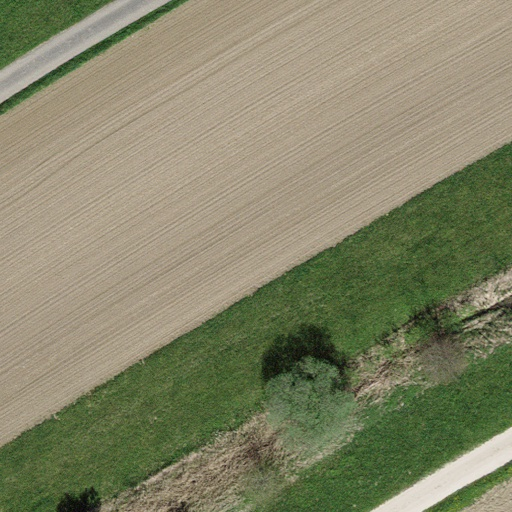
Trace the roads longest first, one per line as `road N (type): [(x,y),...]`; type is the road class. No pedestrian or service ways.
road 1 (unclassified): [(0,87),(147,0)]
road 2 (track): [(394,511),(511,448)]
